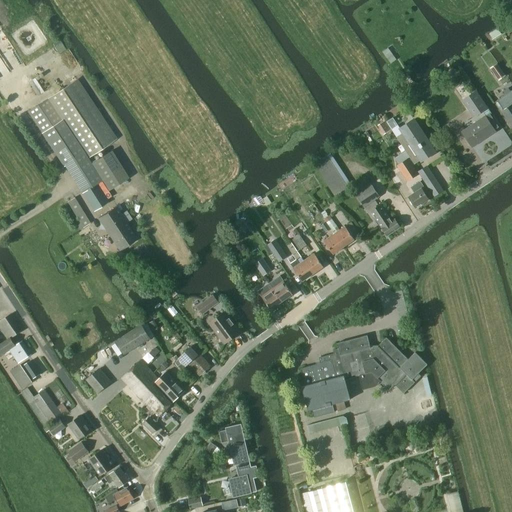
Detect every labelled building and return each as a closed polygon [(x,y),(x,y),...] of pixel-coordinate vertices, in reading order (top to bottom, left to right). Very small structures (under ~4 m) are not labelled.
[(497,29),(489,34),(492,40),(501,35),(497,29)] [(502,70),(494,75),(495,76),(498,81),(499,80),(506,76),(502,70)] [(96,184),(101,180),(102,180),(95,170),(91,164),(87,158),(115,139),(76,80),(49,99),(48,98),(28,112),(62,165),(63,164),(82,193),(94,211),(108,202),(96,184)] [(476,91),(462,100),(466,105),(474,117),(481,112),(486,109),(487,108),(479,96),(476,91)] [(497,101),(503,110),(501,111),(511,126),(511,92),(511,91),(497,101)] [(494,130),(498,127),(489,114),(462,132),(472,147),(495,132),(494,130)] [(398,139),(414,164),(420,159),(421,161),(435,152),(413,120),(400,129),(404,135),(398,139)] [(385,121),(378,126),(384,135),(391,130),(385,121)] [(91,164),(95,170),(102,180),(101,180),(107,191),(128,178),(114,157),(110,150),(99,158),(91,164)] [(419,174),(408,158),(396,166),(407,182),(419,174)] [(427,169),(421,174),(425,180),(431,176),(427,169)] [(427,192),(420,181),(410,188),(414,193),(408,197),(415,208),(428,199),(424,194),(427,192)] [(364,191),(357,196),(364,207),(379,197),(372,186),(364,191)] [(82,228),(90,223),(74,197),(66,202),(82,228)] [(372,213),(376,218),(375,221),(377,225),(381,225),(387,236),(400,227),(395,219),(391,221),(380,205),(373,209),(375,211),(372,213)] [(119,250),(136,239),(115,207),(98,218),(119,250)] [(329,215),(324,219),(334,234),(344,247),(354,239),(345,226),(340,230),(329,215)] [(325,222),(320,226),(325,233),(330,229),(325,222)] [(344,247),(334,234),(324,241),(333,254),(344,247)] [(292,240),(300,250),(306,245),(299,235),(292,240)] [(286,256),(275,240),(267,245),(278,261),(286,256)] [(291,243),(286,246),(292,255),(297,251),(291,243)] [(234,248),(228,252),(231,257),(238,253),(234,248)] [(314,254),(304,261),(313,274),(323,267),(314,254)] [(261,259),(254,264),(258,268),(263,276),(270,271),(265,263),(261,259)] [(302,281),(313,274),(304,261),(299,264),(297,260),(290,264),(293,268),(302,281)] [(280,276),(268,283),(281,302),(292,294),(280,276)] [(268,283),(257,291),(261,296),(270,309),(281,302),(268,283)] [(197,307),(203,314),(219,302),(213,295),(197,307)] [(224,343),(240,332),(225,312),(209,323),(224,343)] [(10,349),(15,345),(10,338),(11,337),(12,337),(22,330),(11,314),(1,321),(5,327),(1,329),(7,339),(0,343),(0,355),(4,353),(10,349)] [(115,342),(116,342),(124,355),(150,339),(142,325),(115,342)] [(333,350),(334,354),(337,366),(340,365),(343,378),(344,378),(354,375),(356,376),(359,375),(362,390),(375,386),(380,381),(386,388),(392,382),(403,394),(421,376),(418,374),(427,365),(415,352),(408,360),(386,338),(379,345),(370,346),(367,336),(336,344),(338,349),(333,350)] [(32,354),(23,340),(15,345),(10,349),(19,363),(32,354)] [(211,366),(193,346),(174,363),(181,370),(188,363),(200,376),(211,366)] [(150,352),(150,353),(154,357),(159,352),(155,348),(150,352)] [(350,400),(344,378),(343,378),(340,365),(337,366),(334,354),(318,358),(320,363),(300,369),(305,386),(301,387),(308,411),(312,410),(314,417),(334,412),(332,404),(350,400)] [(32,360),(23,366),(22,367),(20,365),(11,371),(23,388),(32,382),(31,380),(41,373),(32,360)] [(149,397),(158,388),(154,384),(155,382),(155,383),(159,379),(141,360),(122,378),(145,402),(150,398),(149,397)] [(99,369),(87,379),(87,380),(98,393),(110,382),(99,369)] [(159,379),(155,383),(173,402),(185,391),(166,372),(159,379)] [(34,397),(27,388),(21,392),(46,427),(52,423),(63,416),(44,390),(34,397)] [(171,404),(158,388),(149,397),(150,398),(152,400),(154,398),(164,410),(171,404)] [(150,398),(145,402),(149,406),(147,407),(152,413),(154,411),(158,416),(164,410),(154,398),(152,400),(150,398)] [(174,410),(174,411),(179,416),(180,415),(183,412),(177,407),(174,410)] [(79,439),(91,430),(81,416),(69,424),(79,439)] [(338,418),(340,425),(347,423),(346,418),(343,416),(338,418)] [(152,434),(159,426),(149,417),(142,424),(152,434)] [(65,427),(60,420),(49,428),(54,435),(65,427)] [(235,464),(249,461),(240,424),(226,428),(226,430),(220,432),(222,441),(229,440),(235,464)] [(75,461),(88,452),(81,442),(68,452),(75,461)] [(210,444),(206,450),(210,453),(214,447),(210,444)] [(101,475),(114,465),(102,449),(89,459),(101,475)] [(229,479),(233,497),(251,493),(251,492),(256,491),(253,478),(258,477),(254,459),(249,461),(235,464),(237,473),(240,471),(241,476),(229,479)] [(119,467),(105,477),(109,483),(114,480),(118,487),(129,480),(119,467)] [(97,482),(88,489),(93,494),(102,488),(97,482)] [(313,511),(352,511),(346,482),(308,491),(313,511)] [(118,492),(117,489),(105,496),(109,503),(116,499),(120,506),(134,499),(128,487),(118,492)] [(202,505),(200,497),(189,500),(191,508),(202,505)] [(237,501),(237,499),(221,502),(223,511),(239,507),(237,501)]
